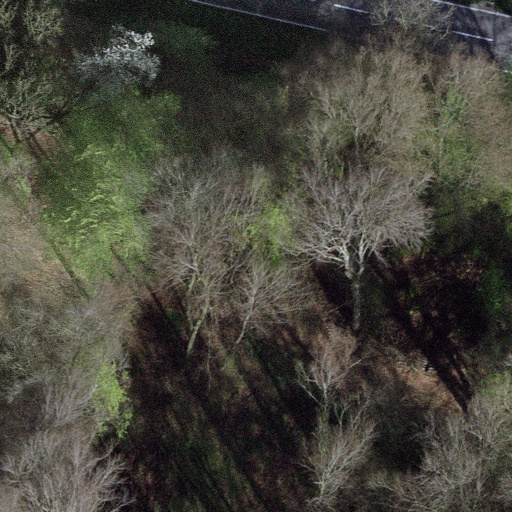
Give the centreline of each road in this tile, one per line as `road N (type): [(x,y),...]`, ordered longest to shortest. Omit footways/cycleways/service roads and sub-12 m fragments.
road 1 (track): [(0,237),(511,430)]
road 2 (tertiary): [(314,0),(511,44)]
